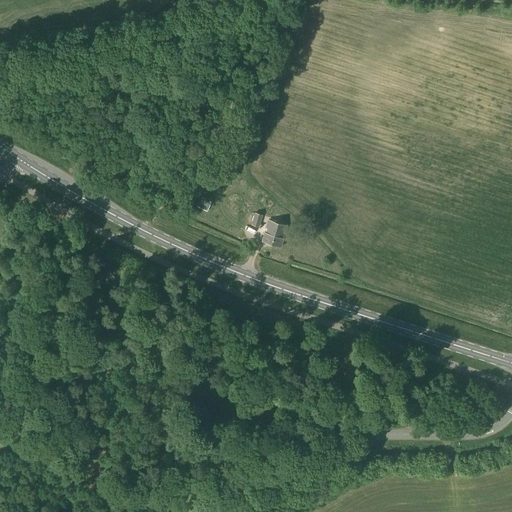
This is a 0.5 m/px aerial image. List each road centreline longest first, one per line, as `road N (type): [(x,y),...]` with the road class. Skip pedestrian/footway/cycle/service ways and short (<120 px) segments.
road 1 (primary): [(511,363),(207,264),(128,227),(13,156)]
road 2 (unclassified): [(225,511),(352,440),(483,432),(511,410)]
